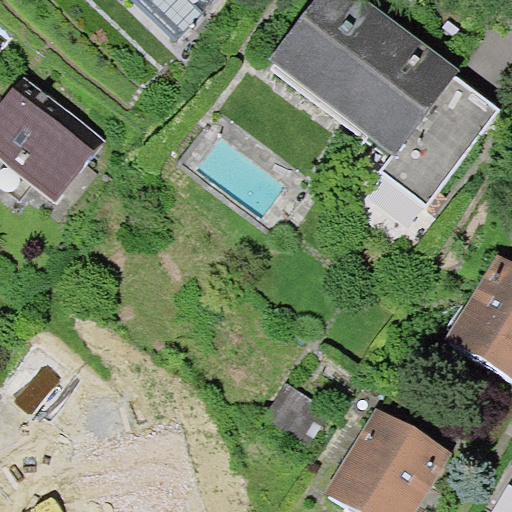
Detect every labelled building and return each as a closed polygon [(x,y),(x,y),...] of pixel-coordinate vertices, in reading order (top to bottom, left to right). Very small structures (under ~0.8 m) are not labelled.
[(468,81),(354,0),(337,0),(284,76),(408,164),(463,87),(468,81)] [(511,122),(463,87),(408,164),(386,183),(444,224),(511,127),(511,122)] [(114,152),(25,89),(0,124),(0,170),(67,218),(114,152)] [(511,268),(504,264),(452,348),(511,384),(511,268)] [(435,511),(462,465),(384,421),(338,503),(353,511),(435,511)] [(195,511),(171,426),(65,455),(80,511),(195,511)]
